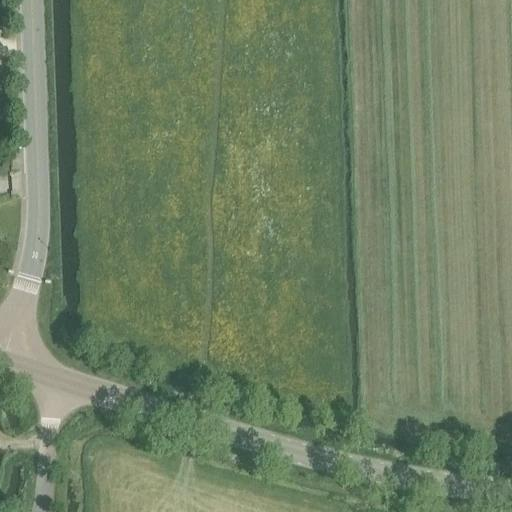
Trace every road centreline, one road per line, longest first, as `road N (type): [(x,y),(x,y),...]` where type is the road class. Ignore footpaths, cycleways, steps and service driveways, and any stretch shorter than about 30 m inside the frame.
road 1 (tertiary): [(53,380),(363,473),(511,495)]
road 2 (tertiary): [(7,361),(32,250),(27,0)]
road 3 (residential): [(53,380),(40,511)]
